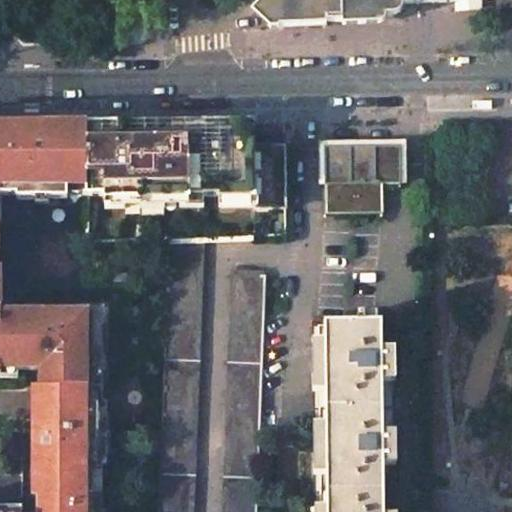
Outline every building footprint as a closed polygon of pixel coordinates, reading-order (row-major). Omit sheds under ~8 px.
[(402,1),(401,0),(264,0),(255,10),(279,28),(326,25),(325,22),(342,21),(342,17),(367,15),(370,14),(371,11),(371,3),(402,1)] [(440,0),(441,13),(473,11),(472,0),(440,0)] [(511,0),(492,0),(493,10),(504,10),(511,9),(511,0)] [(402,1),(371,3),(371,11),(370,14),(367,15),(387,14),(393,14),(396,12),(399,10),(401,8),(402,5),(402,1)] [(490,102),(473,102),(474,110),(491,110),(490,102)] [(253,123),(86,125),(86,196),(103,196),(103,200),(188,199),(187,196),(217,196),(217,198),(254,198),(253,210),(285,209),(284,148),(253,148),(253,123)] [(0,126),(0,197),(16,197),(16,200),(36,200),(36,197),(47,197),(47,201),(66,200),(66,196),(86,196),(86,125),(66,126),(28,126),(21,126),(0,126)] [(324,185),(382,185),(400,184),(399,146),(324,148),(324,185)] [(382,185),(324,185),(325,215),(383,215),(382,185)] [(188,511),(199,243),(167,245),(166,261),(161,424),(157,511),(188,511)] [(265,277),(235,275),(226,511),(256,511),(264,312),(265,277)] [(0,377),(1,378),(1,367),(15,368),(15,369),(15,371),(17,371),(42,371),(42,390),(102,390),(102,324),(93,315),(0,315),(0,377)] [(357,325),(311,326),(313,511),(382,511),(383,465),(395,465),(394,409),(394,353),(381,353),(381,340),(381,325),(363,325),(363,317),(357,317),(357,325)] [(106,466),(106,453),(102,453),(102,420),(107,420),(107,406),(103,406),(102,390),(42,390),(38,390),(38,405),(38,409),(33,409),(32,479),(39,479),(38,496),(38,498),(37,511),(101,511),(102,497),(102,467),(106,466)] [(110,453),(110,420),(107,420),(102,420),(102,453),(106,453),(110,453)]
